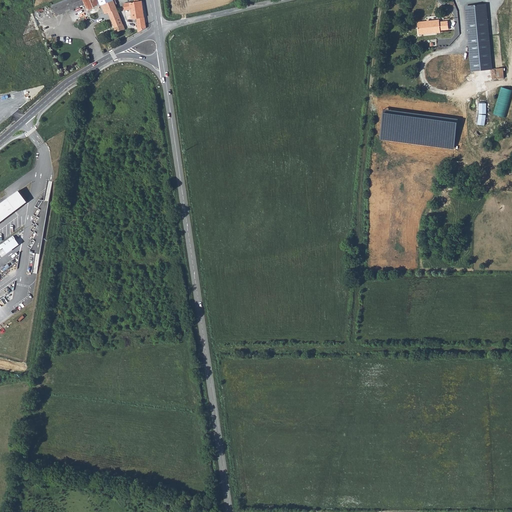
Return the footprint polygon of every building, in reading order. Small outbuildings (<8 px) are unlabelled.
[(85,5),(82,0),(65,0),(52,6),(56,17),(85,5)] [(98,0),(82,0),(85,5),(87,12),(101,6),(98,0)] [(98,0),(101,6),(103,12),(104,15),(108,14),(110,18),(114,28),(122,25),(115,6),(117,5),(115,1),(113,2),(112,0),(98,0)] [(137,20),(138,34),(145,29),(141,2),(124,4),(124,11),(131,11),(132,20),(137,20)] [(471,72),(490,70),(484,5),(466,7),(471,72)] [(439,19),(417,23),(419,35),(441,32),(441,30),(449,29),(448,21),(440,22),(439,19)] [(122,25),(114,28),(117,36),(125,32),(122,25)] [(511,88),(502,86),(494,113),(506,117),(511,96),(511,88)] [(478,124),(485,124),(486,114),(479,113),(478,124)] [(0,224),(28,205),(17,191),(0,203),(0,224)]
